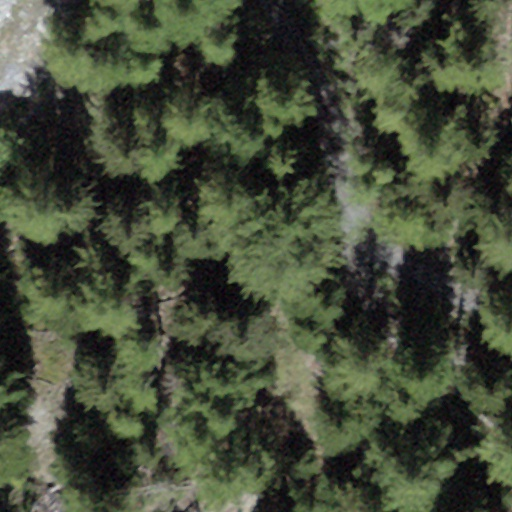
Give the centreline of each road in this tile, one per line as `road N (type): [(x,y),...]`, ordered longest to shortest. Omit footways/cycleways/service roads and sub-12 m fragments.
road 1 (track): [(365,230),(445,388),(511,451)]
road 2 (track): [(267,0),(365,230)]
road 3 (track): [(365,230),(511,319)]
